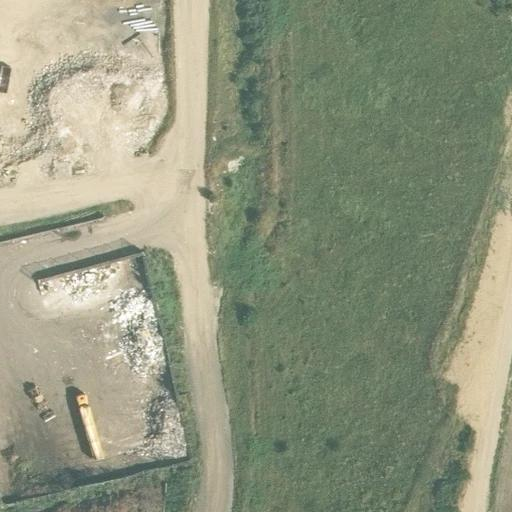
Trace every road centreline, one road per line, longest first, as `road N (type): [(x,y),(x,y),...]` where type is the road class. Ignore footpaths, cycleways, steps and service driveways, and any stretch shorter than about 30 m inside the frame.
road 1 (unknown): [(186,202),(64,250),(19,278),(0,391)]
road 2 (track): [(481,511),(511,302)]
road 3 (unknown): [(185,167),(0,187)]
